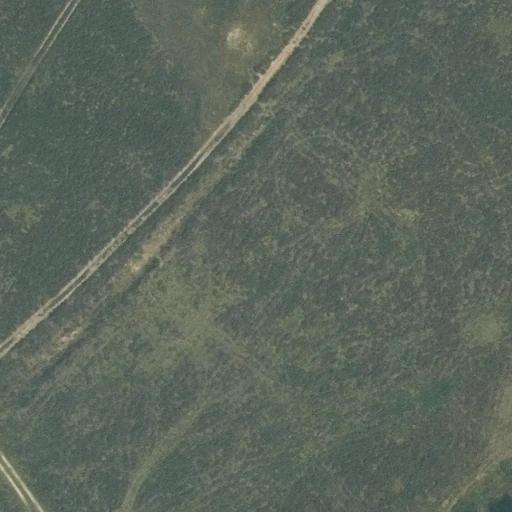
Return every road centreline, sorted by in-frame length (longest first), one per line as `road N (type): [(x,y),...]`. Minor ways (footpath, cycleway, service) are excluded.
road 1 (track): [(323,0),(184,176),(0,349)]
road 2 (track): [(75,0),(0,117)]
